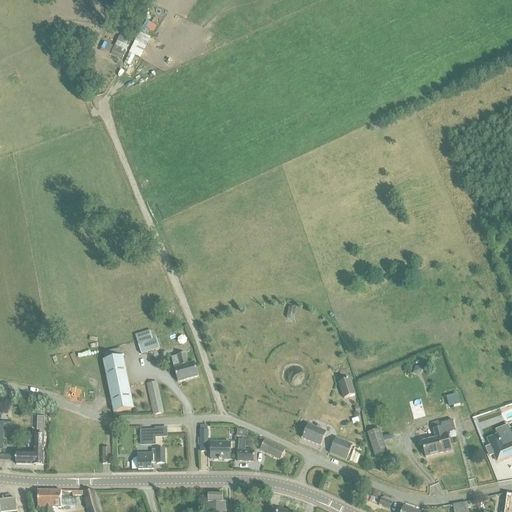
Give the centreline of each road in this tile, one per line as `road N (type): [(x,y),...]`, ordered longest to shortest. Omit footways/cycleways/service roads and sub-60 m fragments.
road 1 (track): [(223,419),(107,117),(116,86)]
road 2 (residential): [(312,456),(418,500),(511,488)]
road 3 (residential): [(191,419),(118,421),(0,390)]
road 4 (tertiary): [(0,479),(193,480)]
road 5 (residential): [(312,456),(239,422),(191,419)]
